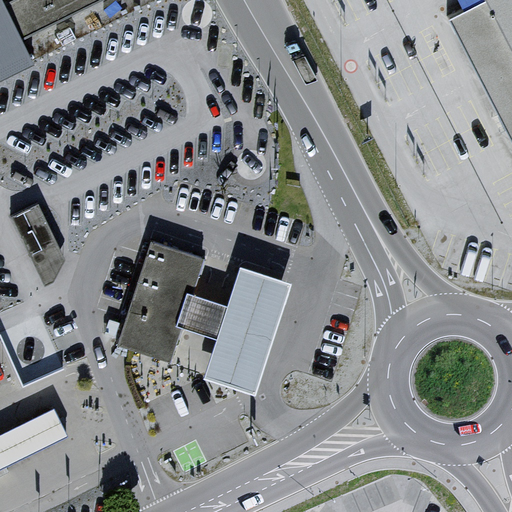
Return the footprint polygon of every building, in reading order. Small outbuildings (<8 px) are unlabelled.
[(1,0),(0,0),(0,72),(31,58),(19,35),(1,0)] [(1,0),(19,35),(87,0),(1,0)] [(511,0),(478,0),(453,15),(511,135),(511,0)] [(37,197),(13,208),(30,244),(54,233),(37,197)] [(190,289),(201,255),(149,238),(115,340),(166,357),(178,322),(190,289)] [(253,390),(290,276),(239,259),(226,300),(215,334),(202,374),(253,390)] [(215,334),(226,300),(190,289),(178,322),(215,334)] [(0,470),(64,438),(50,410),(0,433),(0,470)]
